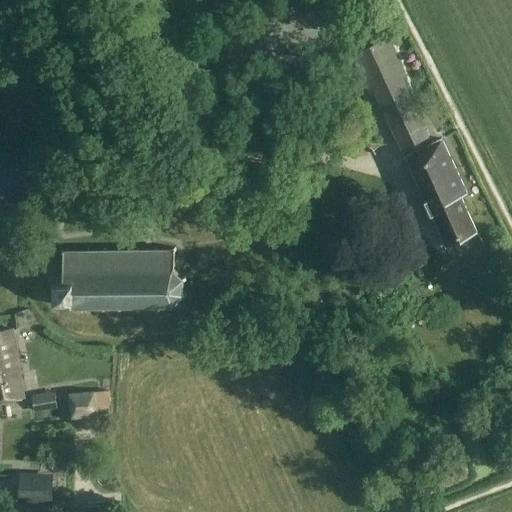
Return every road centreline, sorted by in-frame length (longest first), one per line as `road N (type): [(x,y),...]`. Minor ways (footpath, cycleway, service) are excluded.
road 1 (track): [(400,169),(197,155),(159,124),(143,79)]
road 2 (track): [(0,141),(172,142)]
